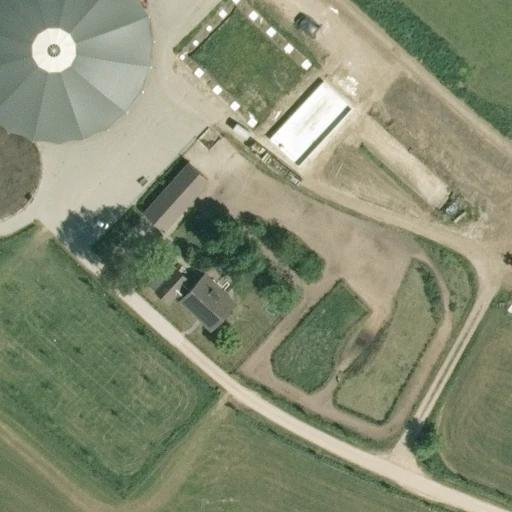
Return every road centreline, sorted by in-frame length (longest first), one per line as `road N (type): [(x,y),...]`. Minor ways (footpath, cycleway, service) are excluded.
road 1 (track): [(494,511),(249,404),(37,211)]
road 2 (track): [(0,230),(17,228),(129,136)]
